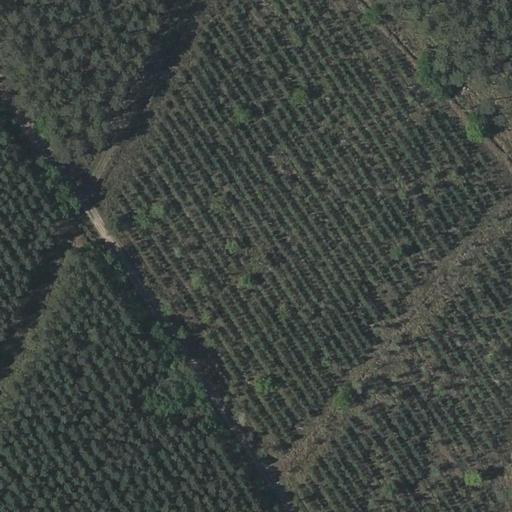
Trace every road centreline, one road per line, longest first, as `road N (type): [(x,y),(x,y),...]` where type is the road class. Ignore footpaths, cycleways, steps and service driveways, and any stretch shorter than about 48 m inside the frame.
road 1 (track): [(0,81),(38,138),(91,185),(113,234),(304,511)]
road 2 (track): [(0,366),(189,0)]
